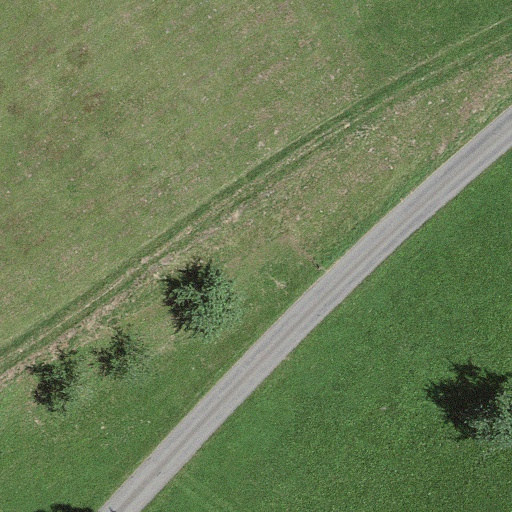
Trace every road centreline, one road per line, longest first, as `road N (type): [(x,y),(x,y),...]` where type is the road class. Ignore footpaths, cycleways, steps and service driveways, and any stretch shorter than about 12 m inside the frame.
road 1 (track): [(511,30),(410,81),(0,349)]
road 2 (unclassified): [(121,511),(354,265),(511,126)]
